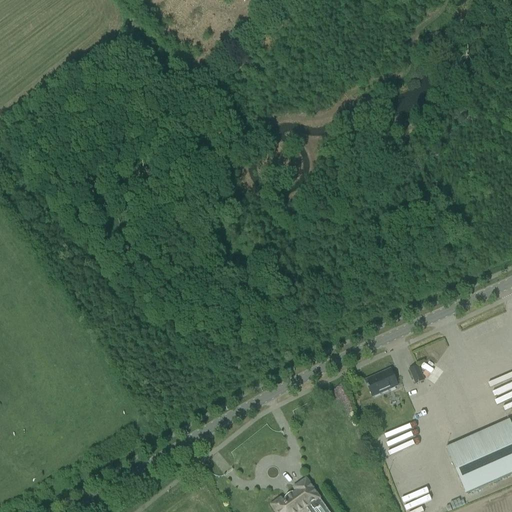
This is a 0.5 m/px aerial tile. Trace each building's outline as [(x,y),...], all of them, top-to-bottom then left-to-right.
[(431,363),(428,367),(436,374),(440,370),(431,363)] [(409,370),(416,385),(424,381),(417,367),(409,370)] [(373,398),(397,387),(390,370),(382,374),(383,376),(366,383),(368,387),(367,387),(368,389),(369,389),(373,398)] [(398,408),(404,405),(402,399),(395,401),(398,408)] [(511,427),(509,421),(445,449),(465,495),(511,474),(511,427)] [(272,506),(275,511),(277,511),(279,511),(299,511),(304,509),(308,510),(309,511),(327,511),(312,489),(306,481),(294,489),(297,493),(282,503),(280,500),(272,506)] [(410,509),(411,511),(426,511),(429,511),(424,501),(410,509)]
